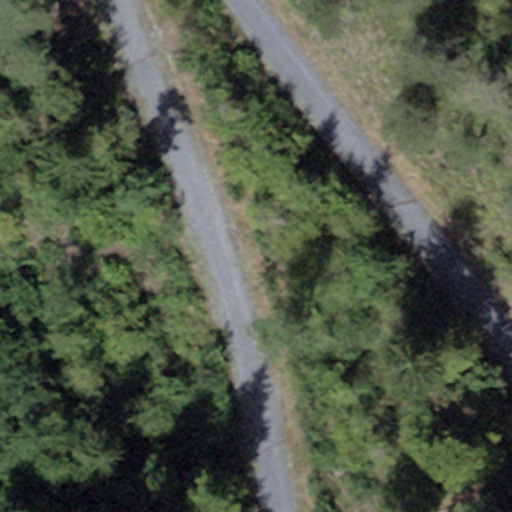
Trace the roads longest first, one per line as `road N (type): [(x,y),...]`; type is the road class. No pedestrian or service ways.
road 1 (track): [(273,511),(125,0)]
road 2 (track): [(268,0),(511,359)]
